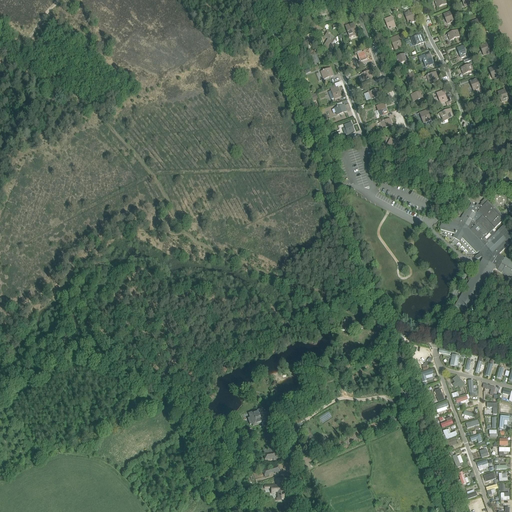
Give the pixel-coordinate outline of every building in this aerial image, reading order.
[(408,24),(416,21),(412,10),(404,13),(408,24)] [(450,12),(448,13),(444,14),(448,24),(454,22),(450,12)] [(395,27),(391,17),(385,19),(389,30),(395,27)] [(475,32),(481,30),(477,20),(471,22),(475,32)] [(350,37),(358,34),(354,23),(346,26),(350,37)] [(460,30),(457,31),(448,34),(450,41),(462,36),(460,30)] [(332,44),(335,39),(329,34),(329,33),(327,32),(324,37),(326,38),(329,40),(325,46),(325,45),(323,47),(328,50),(330,46),(334,48),(335,45),(332,44)] [(422,34),(418,36),(411,38),(414,46),(425,42),(422,34)] [(399,36),(395,37),(391,39),(395,50),(403,47),(399,36)] [(490,53),(486,43),(480,46),(484,56),(490,53)] [(463,46),(462,47),(457,48),(461,58),(467,56),(463,46)] [(368,62),(364,52),(358,54),(362,65),(368,62)] [(430,53),(422,56),(419,57),(420,61),(423,60),(426,67),(434,64),(430,53)] [(406,54),(396,58),(398,65),(408,61),(406,54)] [(471,65),(466,67),(461,68),(463,75),(473,71),(471,65)] [(495,66),(489,69),(493,79),(499,76),(495,66)] [(330,68),(321,72),(324,80),(333,76),(330,68)] [(374,77),(371,70),(362,74),(364,81),(374,77)] [(429,82),(430,82),(431,85),(434,84),(433,81),(439,79),(436,72),(427,76),(429,82)] [(417,83),(413,73),(406,76),(410,86),(417,83)] [(476,79),(470,82),(474,91),(480,89),(476,79)] [(331,90),(332,91),(329,92),(332,99),(334,98),(335,99),(341,97),(338,87),(331,90)] [(371,100),(381,96),(379,89),(368,93),(371,100)] [(498,92),(502,102),(509,100),(505,90),(498,92)] [(421,91),(416,93),(411,95),(413,102),(424,98),(421,91)] [(443,91),(439,93),(437,93),(441,104),(447,101),(443,91)] [(311,96),(313,102),(319,100),(317,94),(311,96)] [(484,98),(474,102),(476,108),(486,104),(484,98)] [(384,103),(379,105),(377,106),(381,116),(388,114),(384,103)] [(344,105),(335,109),(337,115),(347,111),(344,105)] [(440,113),(443,122),(454,118),(451,109),(440,113)] [(427,110),(420,113),(424,123),(431,120),(427,110)] [(390,119),(385,121),(382,122),(380,123),(383,129),(393,126),(390,119)] [(351,123),(344,125),(348,135),(355,132),(351,123)] [(402,144),(391,138),(387,146),(398,151),(402,144)] [(464,184),(464,176),(458,176),(458,171),(452,171),(452,184),(458,184),(464,184)] [(511,262),(505,258),(503,257),(501,255),(500,255),(500,254),(511,241),(511,230),(505,224),(488,242),(485,239),(495,228),(505,219),(485,199),(481,203),(482,203),(480,205),(477,204),(476,206),(471,204),(468,210),(466,209),(460,220),(457,219),(458,217),(446,214),(444,219),(442,227),(457,231),(455,235),(462,239),(464,235),(479,251),(483,259),(473,277),(471,276),(469,277),(468,279),(469,281),(470,282),(454,309),(469,318),(471,315),(468,313),(494,268),(496,269),(497,270),(497,271),(511,279),(511,262)] [(343,322),(342,326),(341,330),(346,332),(347,326),(363,329),(364,324),(354,322),(354,320),(346,319),(346,322),(345,321),(345,322),(343,322)] [(460,356),(452,354),(450,365),(458,367),(460,356)] [(490,378),(494,366),(489,365),(485,377),(490,378)] [(365,381),(369,377),(360,366),(356,370),(365,381)] [(432,370),(420,373),(423,382),(427,381),(426,376),(433,374),(432,370)] [(457,376),(452,380),(455,383),(453,385),(456,388),(458,386),(460,389),(465,385),(457,376)] [(249,388),(242,391),(245,397),(251,394),(251,393),(249,388)] [(441,389),(435,391),(439,401),(445,399),(441,389)] [(456,401),(457,406),(469,402),(467,397),(456,401)] [(511,404),(499,402),(498,402),(498,413),(511,415),(511,404)] [(498,403),(487,403),(487,408),(493,408),(493,415),(498,415),(498,403)] [(250,425),(252,424),(253,426),(260,424),(266,422),(265,418),(267,417),(265,411),(262,411),(261,410),(255,412),(255,411),(248,413),(250,418),(248,418),(250,425)] [(501,416),(499,428),(503,428),(504,420),(508,420),(509,417),(501,416)] [(443,429),(453,425),(451,419),(447,420),(448,423),(441,426),(443,429)] [(466,425),(467,430),(480,426),(478,421),(466,425)] [(447,430),(443,431),(446,440),(457,436),(457,433),(456,432),(449,435),(447,430)] [(479,435),(471,438),(472,441),(477,439),(479,443),(482,442),(479,435)] [(455,438),(447,441),(449,447),(457,444),(455,438)] [(263,450),(264,455),(264,460),(275,458),(274,449),(263,450)] [(482,458),(489,456),(487,449),(480,451),(482,458)] [(488,464),(487,460),(477,463),(478,467),(479,470),(482,469),(483,469),(482,466),(488,464)] [(458,461),(455,463),(458,471),(469,466),(468,463),(460,466),(458,461)] [(278,465),(262,470),(264,477),(268,476),(268,474),(274,472),(274,473),(280,472),(278,465)] [(493,473),(484,476),(485,479),(486,482),(496,479),(494,473),(493,473)] [(502,473),(499,474),(499,482),(508,481),(508,478),(503,478),(502,473)] [(284,485),(284,479),(276,479),(276,482),(277,482),(277,485),(271,485),(271,486),(271,487),(271,488),(271,492),(271,493),(273,493),(273,492),(277,492),(277,498),(276,498),(276,501),(278,501),(282,501),(284,501),(284,496),(285,496),(285,491),(285,490),(284,490),(284,487),(284,486),(284,485)] [(467,488),(469,493),(479,489),(476,483),(467,488)] [(486,489),(487,494),(499,490),(497,486),(486,489)] [(501,493),(501,501),(510,500),(509,493),(501,493)]
